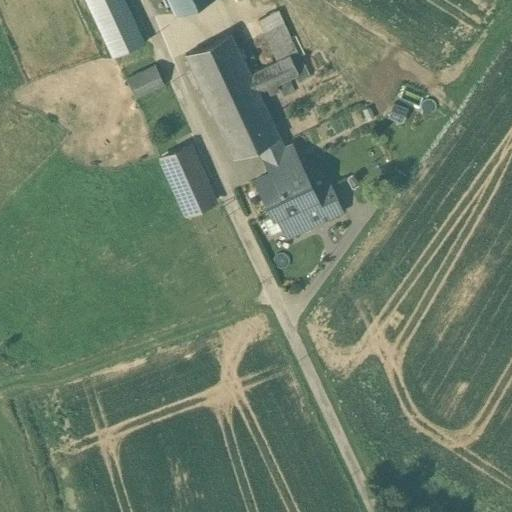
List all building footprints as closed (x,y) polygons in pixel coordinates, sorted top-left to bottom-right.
[(134,0),(86,0),(110,50),(149,32),(134,0)] [(202,0),(168,0),(174,13),(202,0)] [(274,54),(295,45),(279,7),(257,17),(274,54)] [(279,135),(232,33),(186,53),(233,156),(279,135)] [(125,76),(135,97),(165,84),(156,62),(125,76)] [(403,89),(400,101),(419,106),(423,95),(403,89)] [(190,136),(163,148),(192,212),(218,201),(190,136)] [(291,146),(282,150),(276,137),(259,145),(259,148),(270,172),(259,178),(259,185),(258,185),(272,215),(275,213),(283,228),(292,232),(340,209),(329,185),(313,192),(291,146)]
